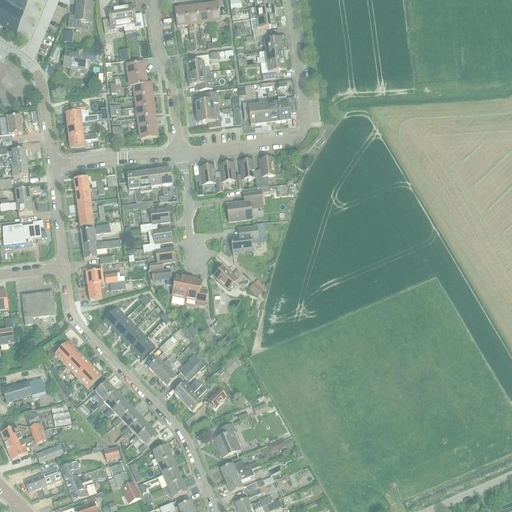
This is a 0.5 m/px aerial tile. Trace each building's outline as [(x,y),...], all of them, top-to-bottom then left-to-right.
[(20,0),(0,0),(0,27),(10,33),(18,10),(16,9),(20,0)] [(254,2),(255,9),(272,7),(271,0),(248,0),(249,3),(254,2)] [(239,9),(238,1),(230,2),(231,10),(239,9)] [(90,24),(92,3),(77,2),(75,16),(69,16),(67,28),(80,29),(81,23),(90,24)] [(207,7),(209,23),(220,22),(218,5),(207,7)] [(120,8),(123,26),(131,25),(132,30),(143,28),(141,14),(134,15),(133,6),(120,8)] [(196,8),(198,24),(209,23),(207,7),(196,8)] [(256,13),(257,20),(274,18),(272,7),(255,9),(251,10),(251,14),(256,13)] [(123,26),(120,8),(107,11),(109,20),(102,21),(104,35),(116,33),(115,28),(123,26)] [(198,24),(196,8),(186,9),(187,26),(198,24)] [(187,26),(186,9),(175,11),(177,27),(187,26)] [(257,20),(250,21),(253,37),(266,35),(265,30),(275,28),(274,18),(257,20)] [(74,33),(63,32),(62,42),(72,44),(74,33)] [(267,41),(266,35),(253,37),(253,43),(259,43),(259,47),(264,47),(265,52),(282,50),(280,39),(267,41)] [(150,58),(148,44),(141,45),(143,59),(150,58)] [(282,50),(265,52),(258,53),(259,58),(266,57),(266,64),(283,61),(282,50)] [(127,51),(120,52),(121,62),(128,61),(127,51)] [(96,62),(97,56),(82,54),(82,53),(77,52),(76,55),(65,53),(63,68),(84,71),(86,60),(96,62)] [(187,77),(210,74),(208,56),(195,58),(195,64),(186,66),(187,77)] [(283,61),(266,64),(260,64),(262,81),(276,79),(275,73),(285,72),(283,61)] [(128,77),(144,75),(143,64),(126,66),(128,77)] [(210,74),(187,77),(189,87),(198,86),(199,92),(212,90),(210,74)] [(144,75),(128,77),(129,88),(150,85),(146,85),(144,75)] [(150,85),(129,88),(133,87),(134,98),(151,96),(150,85)] [(239,90),(240,96),(248,95),(246,88),(239,89),(239,90)] [(196,114),(213,112),(212,105),(218,104),(216,94),(212,95),(203,96),(204,102),(195,103),(196,114)] [(151,96),(134,98),(136,108),(153,106),(151,96)] [(296,114),(294,98),(285,99),(286,103),(278,104),(281,123),(291,122),(290,115),(296,114)] [(281,123),(278,104),(271,104),(271,101),(268,102),(271,124),(281,123)] [(271,124),(268,102),(264,102),(265,105),(259,106),(261,125),(271,124)] [(71,114),(66,114),(67,126),(96,123),(98,122),(97,116),(88,117),(88,112),(85,112),(84,104),(70,105),(71,114)] [(261,125),(259,106),(250,107),(250,104),(242,104),(244,120),(249,119),(250,127),(261,125)] [(153,106),(136,108),(137,119),(154,117),(153,106)] [(213,112),(196,114),(198,125),(207,124),(208,129),(221,127),(219,117),(214,118),(213,112)] [(0,119),(0,124),(1,130),(0,129),(0,131),(2,143),(11,142),(10,136),(22,134),(20,117),(6,119),(0,119)] [(154,117),(137,119),(139,129),(155,127),(154,117)] [(96,123),(67,126),(68,138),(83,136),(82,129),(96,128),(96,123)] [(155,127),(139,129),(140,141),(157,139),(155,127)] [(83,136),(68,138),(70,150),(85,148),(84,141),(98,139),(97,135),(83,136)] [(11,151),(13,160),(9,160),(9,165),(10,166),(25,164),(24,150),(11,151)] [(261,173),(255,174),(255,179),(257,189),(268,187),(267,177),(275,176),(273,159),(259,161),(261,173)] [(255,179),(255,174),(253,161),(239,163),(241,177),(235,178),(235,181),(237,191),(243,190),(241,181),(255,179)] [(14,172),(15,178),(27,177),(25,164),(10,166),(9,165),(4,166),(5,171),(12,170),(12,173),(14,172)] [(221,181),(215,182),(216,184),(217,194),(223,193),(222,183),(235,181),(235,178),(233,164),(219,166),(221,181)] [(216,184),(215,182),(213,167),(199,168),(201,182),(195,183),(197,196),(203,196),(202,186),(216,184)] [(159,171),(161,187),(172,185),(170,169),(159,171)] [(159,171),(148,172),(150,188),(161,187),(159,171)] [(138,174),(140,193),(151,192),(150,188),(148,172),(138,174)] [(140,193),(138,174),(126,175),(128,193),(134,192),(135,204),(137,204),(138,210),(142,210),(141,203),(140,193)] [(115,177),(107,178),(108,188),(116,187),(115,177)] [(75,192),(92,190),(91,186),(88,186),(87,178),(74,180),(75,192)] [(0,189),(12,188),(11,180),(0,182),(0,189)] [(17,203),(31,202),(29,190),(15,192),(17,203)] [(77,204),(90,202),(89,194),(92,194),(92,190),(75,192),(77,204)] [(250,203),(262,201),(261,192),(243,195),(244,203),(226,205),(229,223),(252,220),(250,203)] [(10,210),(18,209),(18,215),(32,213),(31,202),(17,203),(9,204),(0,205),(1,210),(10,209),(10,210)] [(90,202),(77,204),(78,215),(92,214),(90,202)] [(153,231),(157,230),(157,225),(169,223),(167,209),(150,211),(152,225),(140,226),(141,233),(153,232),(153,231)] [(92,214),(78,215),(80,228),(93,226),(92,214)] [(40,233),(40,228),(43,227),(42,221),(32,223),(32,225),(22,227),(21,225),(2,228),(3,245),(25,243),(25,239),(28,238),(28,241),(32,240),(31,238),(34,237),(34,239),(41,238),(41,240),(46,239),(45,232),(40,233)] [(251,241),(258,240),(257,228),(244,229),(245,236),(231,238),(232,253),(252,251),(251,241)] [(82,245),(96,244),(95,235),(104,234),(103,229),(80,232),(82,245)] [(153,231),(153,232),(154,244),(142,246),(143,253),(155,251),(160,250),(159,244),(172,243),(170,229),(157,230),(153,231)] [(96,244),(82,245),(84,260),(96,259),(95,247),(99,246),(99,250),(121,248),(120,241),(96,244)] [(155,251),(157,264),(149,265),(150,272),(163,270),(162,264),(175,262),(173,248),(160,250),(155,251)] [(126,256),(117,257),(118,264),(129,263),(128,259),(126,259),(126,256)] [(113,258),(100,259),(101,266),(114,264),(113,258)] [(242,290),(250,282),(239,272),(234,277),(223,267),(214,277),(228,290),(235,284),(242,290)] [(109,284),(118,282),(117,274),(104,275),(105,278),(103,279),(102,271),(86,273),(88,286),(100,285),(109,284)] [(185,298),(189,279),(176,276),(175,279),(171,278),(170,271),(152,274),(153,281),(165,280),(166,285),(174,287),(172,296),(185,298)] [(189,279),(185,298),(197,301),(196,305),(204,306),(207,291),(200,289),(202,281),(189,279)] [(125,289),(124,281),(118,282),(109,284),(110,291),(125,289)] [(248,290),(258,298),(264,292),(254,283),(248,290)] [(88,286),(89,296),(89,301),(101,300),(100,285),(88,286)] [(0,310),(8,310),(7,296),(6,291),(0,291),(0,310)] [(22,296),(25,320),(33,319),(33,314),(56,311),(54,292),(22,296)] [(127,319),(117,309),(103,322),(113,332),(127,319)] [(12,319),(5,320),(6,330),(13,329),(12,319)] [(122,342),(136,329),(127,319),(113,332),(122,342)] [(192,327),(188,331),(195,338),(199,334),(192,327)] [(0,339),(13,337),(12,329),(0,330),(0,339)] [(145,338),(136,329),(122,342),(132,352),(145,338)] [(141,362),(155,348),(145,338),(132,352),(141,362)] [(228,338),(223,342),(228,347),(233,343),(228,338)] [(164,354),(174,345),(169,340),(159,349),(164,354)] [(66,367),(79,354),(68,342),(63,347),(61,346),(53,354),(66,367)] [(66,367),(77,379),(90,366),(79,354),(66,367)] [(184,377),(193,369),(200,361),(195,356),(179,372),(184,377)] [(158,377),(167,368),(172,364),(168,360),(163,364),(158,359),(148,368),(158,377)] [(230,360),(222,368),(230,375),(238,367),(230,360)] [(90,366),(77,379),(90,392),(95,387),(93,385),(102,377),(90,366)] [(59,373),(54,367),(51,370),(55,378),(59,373)] [(167,368),(158,377),(167,387),(177,378),(167,368)] [(193,369),(184,377),(189,382),(197,374),(193,369)] [(7,404),(32,397),(44,394),(40,380),(3,391),(7,404)] [(174,394),(183,404),(202,386),(197,381),(193,384),(194,385),(188,390),(184,385),(174,394)] [(63,392),(66,389),(68,388),(62,382),(59,385),(63,392)] [(98,409),(116,392),(107,383),(96,393),(102,400),(96,406),(98,409)] [(202,386),(183,404),(193,413),(202,404),(197,399),(206,390),(202,386)] [(71,395),(66,389),(63,392),(67,399),(71,395)] [(208,401),(215,409),(227,397),(220,390),(208,401)] [(58,391),(52,393),(56,405),(62,403),(58,391)] [(116,392),(98,409),(99,410),(106,404),(111,409),(105,415),(107,417),(124,401),(116,392)] [(124,401),(107,417),(108,419),(114,413),(119,418),(113,424),(115,426),(133,410),(124,401)] [(266,405),(253,410),(256,417),(269,412),(266,405)] [(133,410),(115,426),(116,428),(123,422),(128,427),(122,433),(124,435),(141,418),(133,410)] [(36,414),(25,417),(29,428),(39,425),(37,420),(38,419),(36,414)] [(141,418),(124,435),(125,436),(131,431),(136,436),(130,442),(132,444),(150,427),(141,418)] [(29,428),(29,429),(36,446),(46,442),(54,438),(51,429),(42,433),(39,425),(29,428)] [(222,459),(241,451),(233,432),(235,432),(232,425),(219,431),(222,437),(214,440),(222,459)] [(6,447),(22,440),(17,427),(1,434),(6,447)] [(150,427),(132,444),(134,445),(140,440),(145,445),(139,451),(142,455),(148,449),(147,447),(159,436),(150,427)] [(6,447),(12,461),(28,454),(24,445),(26,444),(26,446),(32,444),(30,438),(23,441),(22,440),(6,447)] [(109,451),(99,439),(94,442),(98,446),(97,449),(93,450),(94,454),(104,452),(109,451)] [(40,464),(63,455),(59,446),(36,455),(40,464)] [(153,453),(158,464),(173,458),(168,447),(153,453)] [(113,460),(119,458),(117,449),(110,450),(113,460)] [(113,460),(110,450),(109,451),(104,452),(107,462),(113,460)] [(163,476),(177,470),(173,458),(158,464),(163,476)] [(233,465),(233,464),(220,469),(226,482),(252,470),(259,468),(257,463),(250,466),(249,465),(244,467),(242,461),(233,465)] [(81,476),(79,471),(76,462),(60,469),(65,482),(76,478),(81,476)] [(129,467),(137,484),(141,482),(133,465),(129,467)] [(42,488),(42,489),(62,481),(58,470),(40,476),(43,483),(40,484),(42,488)] [(163,476),(168,487),(182,481),(177,470),(163,476)] [(226,482),(231,494),(243,489),(240,482),(254,476),(252,470),(226,482)] [(104,493),(128,484),(124,473),(113,477),(114,479),(101,484),(104,493)] [(43,483),(40,476),(24,483),(28,493),(42,488),(40,484),(43,483)] [(79,486),(79,485),(76,478),(65,482),(68,490),(79,486)] [(81,491),(86,489),(94,487),(93,484),(97,482),(96,479),(79,485),(79,486),(68,490),(71,496),(82,491),(81,491)] [(248,493),(259,489),(264,486),(262,480),(246,487),(248,493)] [(182,481),(168,487),(172,499),(187,493),(182,481)] [(140,498),(132,483),(121,488),(129,503),(140,498)] [(138,487),(142,495),(146,493),(142,484),(138,487)] [(82,491),(71,496),(73,502),(88,496),(86,489),(81,491),(82,491)] [(259,489),(248,493),(250,498),(261,494),(259,489)] [(144,498),(148,506),(152,504),(148,496),(144,498)] [(237,511),(250,511),(266,505),(271,503),(268,496),(258,501),(259,502),(250,506),(247,499),(234,504),(237,511)] [(90,503),(76,509),(76,511),(97,511),(94,502),(96,501),(94,497),(88,500),(90,503)] [(168,505),(167,501),(157,505),(159,509),(168,505)] [(179,511),(194,511),(190,501),(177,506),(179,511)] [(161,511),(170,511),(175,510),(172,503),(160,509),(161,511)]
